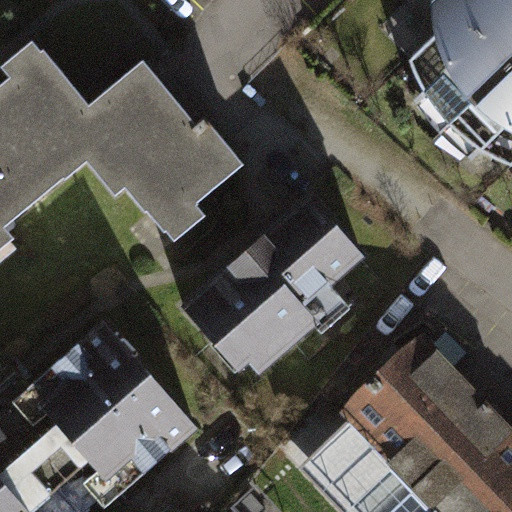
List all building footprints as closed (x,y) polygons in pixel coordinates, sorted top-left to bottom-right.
[(437,36),(411,61),(416,73),(422,85),(428,95),(433,89),(485,142),(479,148),(511,165),(511,39),(497,24),(511,10),(511,0),(434,0),(434,11),(435,20),(437,36)] [(91,105),(46,51),(0,88),(0,229),(65,176),(67,178),(88,160),(88,159),(114,138),(88,107),(91,105)] [(149,210),(165,229),(244,164),(207,119),(198,126),(145,61),(91,105),(88,107),(114,138),(88,159),(88,160),(117,195),(127,187),(147,211),(149,210)] [(363,255),(312,197),(186,306),(216,341),(227,332),(261,371),(318,322),(313,317),(340,293),(331,283),(363,255)] [(197,428),(105,322),(30,386),(24,379),(0,399),(0,511),(30,511),(91,459),(121,493),(197,428)] [(511,511),(511,426),(423,337),(401,351),(357,393),(343,413),(349,420),(437,511),(511,511)] [(437,511),(349,420),(299,468),(342,511),(437,511)]
